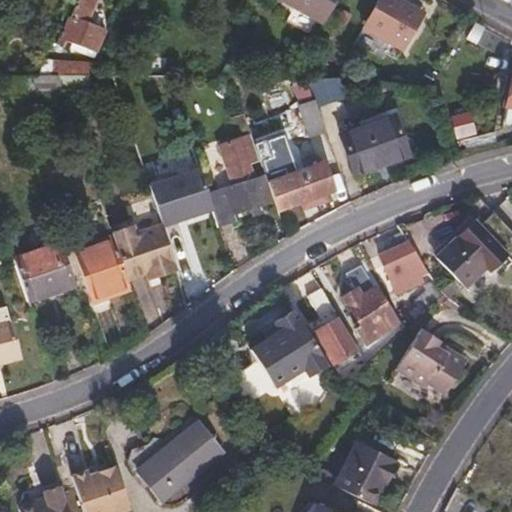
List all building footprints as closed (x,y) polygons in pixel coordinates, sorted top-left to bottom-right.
[(91,0),(73,0),(58,32),(96,45),(106,26),(83,18),(91,0)] [(281,0),(290,5),(315,20),(318,21),(330,0),(281,0)] [(377,0),(362,27),(363,27),(375,34),(402,49),(422,14),(396,0),(377,0)] [(307,33),(315,20),(290,5),(282,19),(307,33)] [(375,34),(363,27),(359,34),(371,40),(375,34)] [(228,74),(238,74),(248,57),(233,48),(218,74),(228,74)] [(89,72),(96,60),(59,59),(59,65),(53,65),(53,73),(57,73),(87,73),(89,72)] [(57,73),(53,73),(28,73),(2,73),(9,94),(64,93),(61,84),(57,73)] [(323,130),(312,102),(299,107),(308,135),(323,130)] [(393,117),(339,137),(354,178),(408,158),(393,117)] [(254,152),(249,136),(217,147),(230,186),(204,195),(209,209),(215,226),(231,220),(228,213),(271,199),(265,183),(262,174),(251,178),(244,155),(254,152)] [(262,174),(254,152),(244,155),(251,178),(262,174)] [(271,199),(275,210),(330,190),(321,163),(265,183),(271,199)] [(146,185),(160,226),(209,209),(204,195),(196,169),(146,185)] [(500,254),(468,222),(430,260),(459,289),(481,267),(485,271),(500,254)] [(112,237),(127,282),(145,276),(156,273),(158,280),(176,274),(161,229),(133,238),(131,231),(112,237)] [(26,295),(72,280),(58,237),(11,252),(26,295)] [(127,282),(112,237),(72,251),(93,314),(112,308),(109,299),(130,292),(127,282)] [(425,275),(406,244),(377,258),(393,290),(425,275)] [(395,327),(364,270),(350,277),(357,291),(340,300),(355,327),(350,330),(359,347),(395,327)] [(156,273),(145,276),(148,284),(158,280),(156,273)] [(427,302),(433,295),(437,291),(433,288),(423,299),(427,302)] [(450,306),(453,302),(437,291),(433,295),(450,306)] [(355,352),(321,292),(309,300),(324,326),(313,332),(333,364),(355,352)] [(0,362),(19,358),(7,309),(0,311),(0,362)] [(326,366),(291,311),(272,323),(274,326),(277,331),(265,340),(252,348),(276,386),(289,377),(297,381),(305,375),(307,378),(326,366)] [(265,340),(277,331),(274,326),(262,334),(265,340)] [(426,335),(411,328),(391,370),(423,386),(425,381),(442,389),(457,359),(455,353),(424,338),(426,335)] [(230,350),(215,358),(229,384),(244,376),(230,350)] [(246,398),(239,402),(247,417),(254,413),(246,398)] [(184,411),(146,445),(153,453),(191,419),(184,411)] [(153,453),(146,445),(144,441),(125,458),(159,498),(216,449),(191,419),(153,453)] [(292,419),(264,434),(278,460),(305,445),(292,419)] [(360,442),(357,447),(368,452),(371,447),(360,442)] [(368,452),(357,447),(353,446),(333,487),(373,506),(383,484),(392,464),(368,452)] [(87,511),(125,498),(110,455),(92,462),(84,465),(82,461),(65,467),(80,511),(87,511)] [(392,464),(383,484),(388,487),(398,467),(392,464)] [(70,511),(62,486),(44,491),(47,501),(20,510),(20,511),(70,511)]
